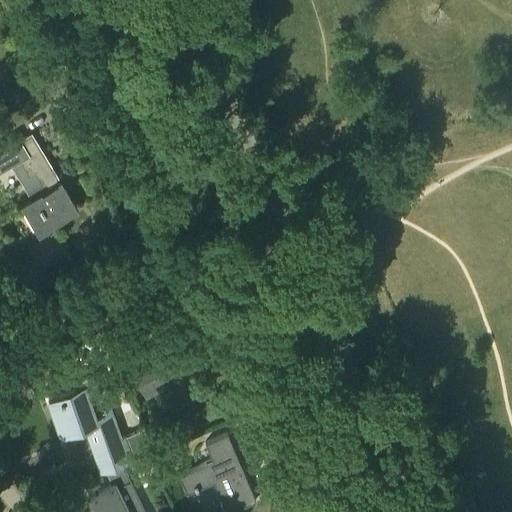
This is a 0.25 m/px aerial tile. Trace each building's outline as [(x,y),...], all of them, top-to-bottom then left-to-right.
[(159,134),(163,132),(170,128),(159,109),(148,116),(159,134)] [(58,180),(30,134),(21,140),(17,134),(0,144),(0,167),(1,170),(11,164),(31,196),(58,180)] [(56,229),(49,218),(73,203),(59,179),(58,180),(31,196),(22,201),(26,209),(13,217),(30,245),(56,229)] [(118,347),(131,370),(144,394),(156,387),(152,379),(185,360),(172,336),(137,356),(129,340),(118,347)] [(143,427),(125,435),(120,438),(104,394),(100,396),(92,374),(76,380),(78,386),(48,396),(60,430),(84,422),(91,440),(100,437),(113,464),(151,449),(143,427)] [(242,511),(241,506),(255,500),(227,432),(204,442),(211,459),(178,473),(186,492),(187,491),(185,487),(193,484),(195,490),(198,489),(197,487),(213,480),(225,511),(242,511)] [(155,449),(170,442),(167,433),(151,439),(155,449)] [(129,461),(134,470),(153,461),(150,454),(129,461)] [(99,511),(139,511),(132,497),(122,502),(112,481),(89,491),(99,511)]
